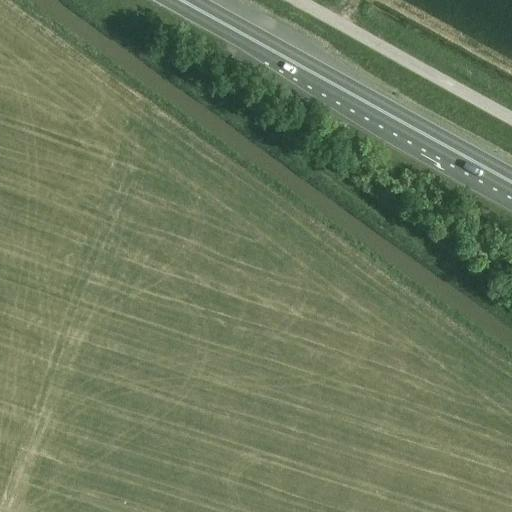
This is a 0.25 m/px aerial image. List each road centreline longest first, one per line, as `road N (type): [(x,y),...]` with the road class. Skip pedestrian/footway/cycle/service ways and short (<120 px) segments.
road 1 (trunk): [(511,182),(177,0)]
road 2 (unclassified): [(511,115),(301,0)]
